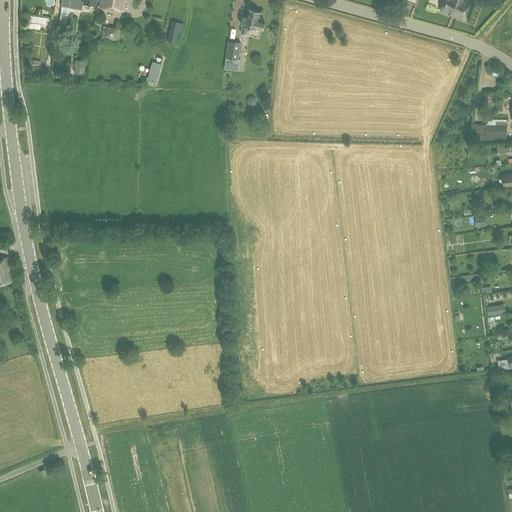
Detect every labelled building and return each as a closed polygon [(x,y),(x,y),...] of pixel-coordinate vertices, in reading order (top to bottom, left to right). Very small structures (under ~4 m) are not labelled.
[(70,0),(69,7),(70,7),(82,9),(83,4),(96,6),(97,0),(70,0)] [(100,0),(100,6),(124,10),(125,0),(126,0),(130,0),(129,0),(100,0)] [(444,0),(440,10),(463,19),(469,3),(462,0),(444,0)] [(249,27),(262,30),(264,22),(259,20),(261,12),(248,9),(246,16),(244,15),(241,24),(243,25),(241,32),(247,34),(249,27)] [(68,13),(61,11),(59,23),(66,24),(68,13)] [(32,29),(45,30),(46,17),(34,16),(32,29)] [(494,28),(500,24),(496,18),(490,23),(494,28)] [(181,34),(184,24),(171,20),(169,31),(181,34)] [(121,30),(104,27),(101,40),(119,43),(121,30)] [(228,40),(226,58),(238,60),(240,43),(228,40)] [(238,60),(226,58),(225,69),(239,71),(240,60),(238,60)] [(74,72),(85,73),(86,61),(75,60),(74,72)] [(161,65),(154,63),(149,81),(156,83),(161,65)] [(248,99),(247,102),(250,105),(253,106),(256,103),(257,100),(254,97),(251,96),(248,99)] [(485,135),(485,141),(505,142),(506,136),(506,125),(486,124),(485,135)] [(503,187),(511,185),(511,173),(502,175),(503,187)] [(475,218),(475,227),(485,227),(484,217),(475,218)] [(0,284),(14,280),(7,258),(0,259),(0,284)] [(504,305),(486,307),(487,316),(505,313),(504,305)]
